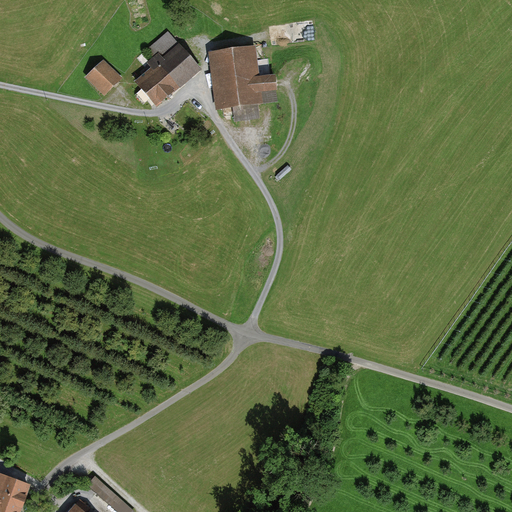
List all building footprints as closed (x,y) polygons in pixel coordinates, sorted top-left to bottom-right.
[(204,70),(172,33),(145,56),(158,70),(140,85),(160,108),(204,70)] [(262,49),(216,54),(223,111),(238,109),(240,123),(266,120),(264,105),(282,102),(281,92),(285,91),(283,75),(265,77),(262,49)] [(107,63),(90,79),(108,98),(125,82),(107,63)] [(22,511),(31,488),(0,476),(0,511),(22,511)] [(136,511),(98,479),(91,488),(119,511),(136,511)]
